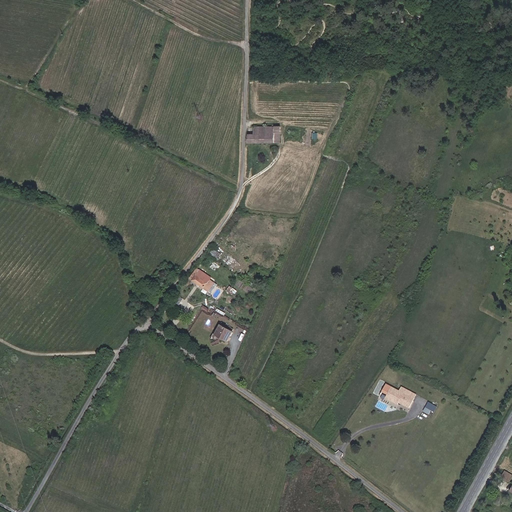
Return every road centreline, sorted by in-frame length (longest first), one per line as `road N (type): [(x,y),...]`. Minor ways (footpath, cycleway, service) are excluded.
road 1 (unclassified): [(154,326),(243,207),(252,0)]
road 2 (unclassified): [(404,511),(154,326)]
road 3 (unclassified): [(29,511),(118,354)]
road 4 (track): [(0,339),(36,353),(118,354)]
